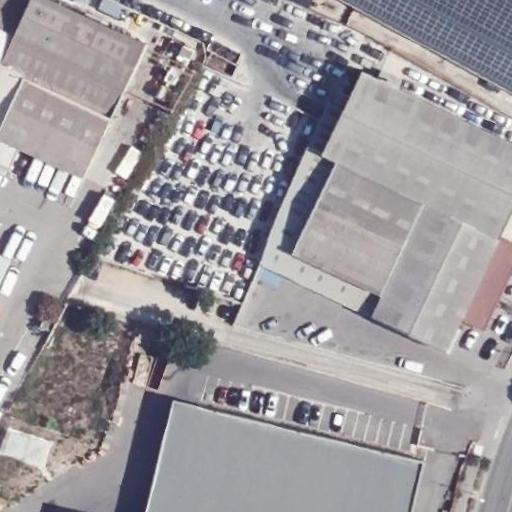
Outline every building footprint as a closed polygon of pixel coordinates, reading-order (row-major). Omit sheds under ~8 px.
[(79,176),(139,41),(49,0),(0,0),(0,272),(6,260),(0,257),(0,166),(3,168),(13,145),(79,176)] [(511,0),(347,0),(511,86),(511,0)] [(329,111),(321,108),(274,218),(302,231),(291,254),(365,286),(354,307),(448,348),(463,317),(485,327),(511,268),(511,235),(499,229),(511,196),(511,142),(356,77),(345,102),(335,97),(329,111)] [(274,218),(255,264),(354,307),(365,286),(291,254),(302,231),(274,218)] [(26,375),(39,353),(24,345),(10,369),(26,375)] [(114,511),(62,498),(58,511),(405,511),(420,455),(173,390),(140,511),(114,511)]
